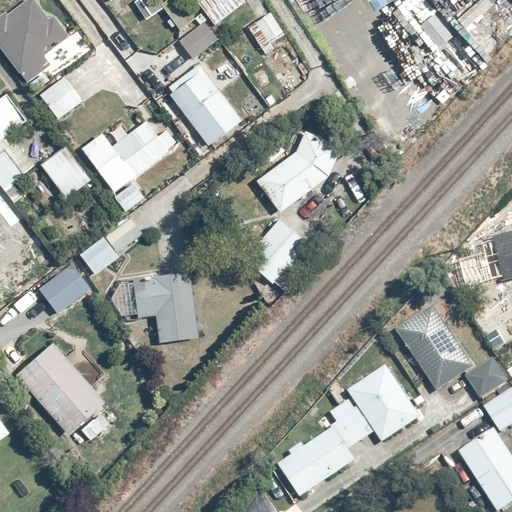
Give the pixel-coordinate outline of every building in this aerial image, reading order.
[(45,55),(72,34),(55,12),(51,16),(37,0),(26,0),(20,6),(15,0),(14,0),(0,11),(0,46),(28,82),(51,63),(45,55)] [(158,0),(133,0),(132,1),(146,21),(164,9),(158,0)] [(247,0),(199,0),(217,26),(249,2),(247,0)] [(275,10),(251,26),(266,50),(289,34),(275,10)] [(222,39),(209,21),(183,41),(196,59),(222,39)] [(170,90),(215,147),(246,121),(200,65),(170,90)] [(419,96),(392,113),(400,127),(427,110),(419,96)] [(0,138),(23,122),(5,97),(0,100),(0,138)] [(149,197),(135,178),(174,150),(151,119),(133,132),(121,115),(81,144),(131,210),(149,197)] [(321,131),(258,180),(281,210),(344,161),(321,131)] [(0,152),(0,184),(12,202),(22,196),(13,182),(35,167),(17,141),(0,152)] [(97,181),(69,142),(42,162),(69,201),(97,181)] [(82,253),(96,273),(135,247),(133,243),(162,223),(155,212),(139,223),(135,217),(82,253)] [(283,217),(250,256),(289,294),(308,272),(294,260),(311,241),(283,217)] [(511,234),(497,239),(508,285),(511,283),(511,234)] [(44,288),(60,312),(94,289),(77,265),(44,288)] [(158,280),(139,282),(124,283),(115,297),(125,316),(141,315),(142,318),(161,317),(162,341),(200,337),(196,273),(157,275),(158,280)] [(434,306),(401,329),(440,392),(476,367),(434,306)] [(57,341),(18,374),(69,434),(108,401),(57,341)] [(470,376),(485,401),(511,382),(511,378),(498,357),(470,376)] [(282,462),(301,493),(365,454),(361,447),(380,435),(386,444),(427,419),(393,363),(351,389),(356,397),(332,411),(340,424),(308,443),(305,440),(292,448),(296,454),(282,462)] [(511,425),(511,389),(488,406),(504,431),(511,425)] [(81,430),(90,441),(111,423),(114,427),(125,418),(112,404),(81,430)] [(0,443),(16,432),(0,410),(0,443)] [(511,430),(504,436),(499,429),(463,452),(499,511),(502,511),(511,506),(511,430)]
